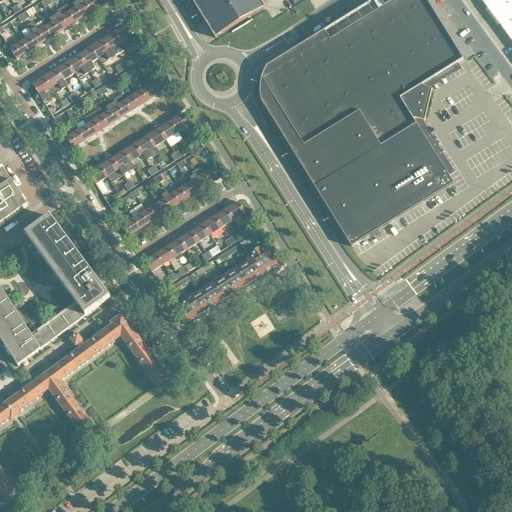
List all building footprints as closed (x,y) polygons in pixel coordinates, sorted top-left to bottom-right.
[(87,15),(77,0),(74,0),(65,6),(76,22),(87,15)] [(77,0),(87,15),(99,8),(94,0),(77,0)] [(230,30),(229,30),(251,16),(252,17),(257,13),(256,13),(258,12),(263,9),(265,7),(262,2),(260,0),(191,0),(205,21),(209,28),(215,38),(217,37),(218,37),(223,34),(222,34),(224,33),(230,30)] [(260,84),(260,90),(260,96),(261,102),(351,247),(352,246),(453,184),(448,176),(413,119),(415,119),(422,120),(424,121),(425,118),(431,92),(432,89),(430,88),(426,88),(423,87),(422,87),(421,86),(456,64),(458,63),(463,60),(456,47),(455,45),(426,0),(393,0),(388,4),(385,6),(384,6),(330,40),(324,31),(317,35),(314,37),(276,61),(267,67),(263,72),(262,78),(260,84)] [(511,0),(481,0),(511,41),(511,0)] [(64,30),(76,22),(65,6),(53,13),(64,30)] [(36,13),(33,7),(26,12),(30,17),(36,13)] [(41,21),(52,37),(64,30),(53,13),(41,21)] [(33,34),(40,45),(52,37),(41,21),(29,28),(33,34)] [(127,26),(115,33),(126,50),(137,42),(127,26)] [(115,33),(103,40),(114,57),(126,50),(115,33)] [(22,42),(28,52),(40,45),(33,34),(22,42)] [(103,40),(91,48),(98,59),(102,65),(114,57),(103,40)] [(10,49),(16,60),(28,52),(22,42),(10,49)] [(91,48),(80,55),(90,72),(92,75),(97,72),(91,63),(98,59),(91,48)] [(130,57),(131,59),(134,63),(141,59),(137,53),(130,57)] [(68,63),(75,73),(78,80),(90,72),(80,55),(68,63)] [(68,63),(56,70),(63,81),(75,73),(68,63)] [(56,70),(44,78),(51,88),(55,94),(67,87),(63,81),(56,70)] [(145,80),(149,86),(155,97),(167,89),(156,72),(145,80)] [(55,94),(51,88),(44,78),(33,85),(39,96),(43,102),(55,94)] [(143,104),(155,97),(149,86),(137,93),(143,104)] [(137,93),(125,101),(132,111),(143,104),(137,93)] [(122,96),(110,103),(120,119),(132,111),(125,101),(122,96)] [(61,103),(64,107),(69,104),(66,99),(61,103)] [(110,103),(98,111),(99,111),(101,116),(108,126),(109,126),(114,123),(120,119),(110,103)] [(99,111),(87,119),(90,123),(96,134),(97,134),(98,133),(108,126),(101,116),(99,111)] [(183,114),(171,122),(178,132),(190,125),(183,114)] [(171,122),(159,129),(166,140),(171,147),(183,140),(178,132),(171,122)] [(90,123),(78,131),(85,141),(91,137),(95,135),(96,134),(90,123)] [(159,129),(148,137),(154,147),(166,140),(159,129)] [(73,149),(85,141),(78,131),(66,138),(73,149)] [(136,144),(143,155),(147,161),(158,153),(154,147),(148,137),(136,144)] [(136,144),(124,152),(131,162),(143,155),(136,144)] [(124,152),(112,159),(123,176),(135,168),(131,162),(124,152)] [(123,176),(112,159),(101,167),(107,177),(111,183),(123,176)] [(211,184),(223,177),(216,166),(205,174),(211,184)] [(0,225),(28,206),(3,167),(0,168),(0,225)] [(96,185),(107,177),(101,167),(89,174),(96,185)] [(189,175),(199,192),(211,184),(205,174),(204,174),(200,168),(189,175)] [(188,184),(181,188),(188,199),(199,192),(189,175),(187,172),(186,172),(183,174),(182,175),(188,184)] [(169,196),(176,207),(188,199),(181,188),(169,196)] [(164,214),(176,207),(169,196),(165,190),(153,197),(157,204),(164,214)] [(244,224),(250,220),(239,202),(227,210),(233,220),(239,216),(243,222),(244,224)] [(157,204),(145,211),(152,222),(164,214),(157,204)] [(134,219),(140,229),(152,222),(145,211),(141,205),(129,212),(134,219)] [(227,210),(215,217),(222,227),(233,220),(227,210)] [(29,243),(20,250),(0,264),(0,338),(18,366),(110,298),(50,216),(25,235),(26,235),(31,242),(30,243),(29,243)] [(215,217),(203,225),(210,235),(222,227),(215,217)] [(134,219),(122,226),(128,236),(128,237),(140,229),(134,219)] [(203,225),(192,232),(198,242),(210,235),(203,225)] [(192,232),(180,240),(186,250),(198,242),(192,232)] [(181,253),(186,250),(180,240),(168,247),(177,261),(183,257),(181,253)] [(168,247),(156,254),(163,265),(169,261),(175,271),(177,269),(181,267),(177,261),(168,247)] [(249,262),(248,262),(258,278),(278,265),(272,255),(272,254),(271,255),(267,247),(261,250),(259,248),(251,253),(253,256),(247,259),(249,262)] [(151,272),(163,265),(156,254),(145,262),(151,272)] [(235,292),(258,278),(248,262),(225,277),(235,292)] [(181,267),(177,269),(180,272),(182,276),(185,274),(182,269),(181,267)] [(225,277),(202,292),(212,307),(235,292),(225,277)] [(188,322),(212,307),(202,292),(189,300),(189,299),(178,306),(179,306),(182,311),(182,312),(188,322)] [(0,491),(4,498),(5,498),(16,489),(0,467),(0,425),(10,418),(11,420),(20,413),(19,411),(49,390),(85,439),(97,430),(96,430),(60,381),(121,337),(157,386),(169,377),(168,377),(122,313),(110,322),(101,329),(103,331),(84,345),(81,342),(83,341),(77,333),(70,339),(75,346),(77,345),(79,348),(0,406),(0,491)]
